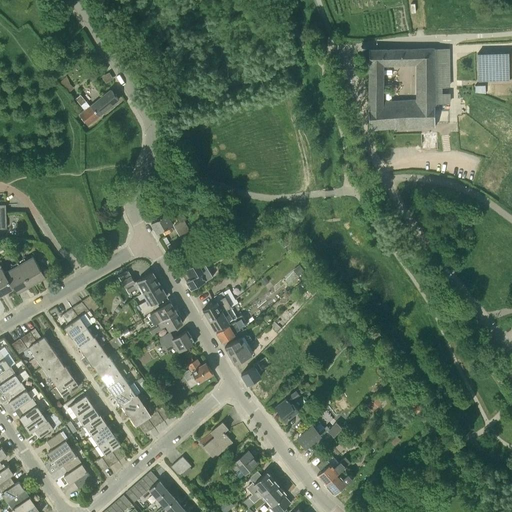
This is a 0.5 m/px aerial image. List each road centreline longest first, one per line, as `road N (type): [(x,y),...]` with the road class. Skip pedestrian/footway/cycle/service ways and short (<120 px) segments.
road 1 (unclassified): [(502,341),(379,168),(340,50)]
road 2 (unclassified): [(148,241),(134,207),(151,137),(71,0)]
road 3 (residential): [(86,511),(233,383)]
road 4 (residential): [(340,50),(511,32)]
road 5 (residential): [(233,383),(148,241)]
road 6 (residential): [(336,511),(233,383)]
